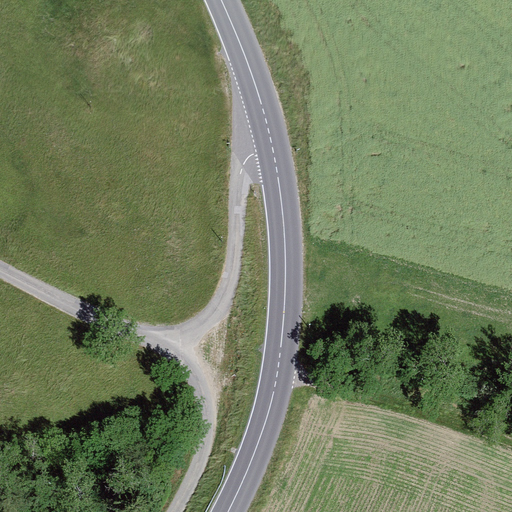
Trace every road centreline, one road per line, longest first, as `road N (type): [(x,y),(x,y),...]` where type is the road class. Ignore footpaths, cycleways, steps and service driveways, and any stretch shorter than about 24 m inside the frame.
road 1 (tertiary): [(228,511),(272,396),(284,313),(285,226),(270,138)]
road 2 (unclassified): [(181,345),(219,311),(236,259),(241,169),(270,138)]
road 3 (unclassified): [(181,345),(202,374),(211,410),(192,486),(175,511)]
road 4 (tertiary): [(270,138),(221,0)]
